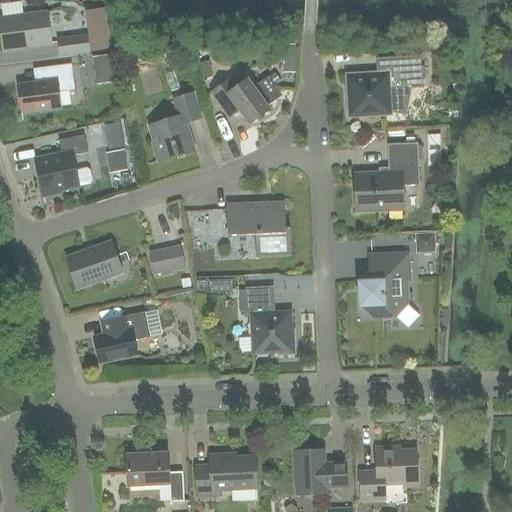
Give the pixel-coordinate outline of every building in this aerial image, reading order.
[(1,19),(6,51),(52,45),(48,13),(1,19)] [(92,53),(89,36),(58,40),(61,58),(92,53)] [(413,88),(423,87),(421,57),(379,60),(379,73),(348,75),(350,118),(392,115),(392,112),(407,115),(413,88)] [(23,112),(62,107),(60,92),(76,90),(73,64),(43,68),(45,82),(19,86),(23,112)] [(231,80),(227,82),(222,75),(210,85),(215,92),(213,93),(226,112),(236,105),(251,125),(271,110),(269,106),(278,100),(280,90),(276,86),(271,79),(270,77),(255,87),(249,79),(237,88),(231,80)] [(277,75),(271,79),(276,86),(282,82),(277,75)] [(159,163),(196,151),(188,123),(203,118),(195,93),(174,100),(180,117),(150,126),(155,144),(153,144),(159,163)] [(89,168),(77,171),(74,156),(90,153),(86,136),(60,141),(63,153),(36,159),(45,198),(63,194),(62,192),(81,188),(80,187),(92,184),(94,181),(92,171),(89,168)] [(421,186),(419,145),(419,143),(389,145),(390,174),(356,175),(357,211),(379,211),(379,208),(405,207),(404,186),(421,186)] [(228,206),(229,236),(257,235),(258,257),(292,255),(291,228),(286,229),(285,204),(228,206)] [(436,253),(435,234),(416,235),(417,254),(436,253)] [(79,289),(123,273),(112,242),(68,258),(79,289)] [(186,269),(182,247),(150,253),(155,276),(186,269)] [(397,317),(409,305),(408,281),(411,281),(410,254),(370,255),(371,281),(360,282),(361,307),(373,319),(397,317)] [(274,287),(246,288),(248,315),(252,315),(254,355),(280,353),(280,355),(297,355),(296,338),(294,338),(292,312),(275,313),(274,287)] [(151,338),(146,313),(100,322),(102,335),(93,336),(99,365),(139,356),(136,341),(151,338)] [(361,472),(362,500),(386,499),(386,484),(404,483),(404,487),(420,486),(418,450),(402,451),(394,447),(376,448),(377,471),(361,472)] [(348,487),(347,462),(327,464),(326,450),(296,452),(298,495),(328,494),(328,488),(348,487)] [(170,454),(128,456),(129,486),(171,484),(172,502),(185,501),(184,473),(171,473),(170,454)] [(222,490),(258,489),(257,457),(228,458),(228,455),(211,456),(211,466),(197,467),(199,497),(222,496),(222,490)]
